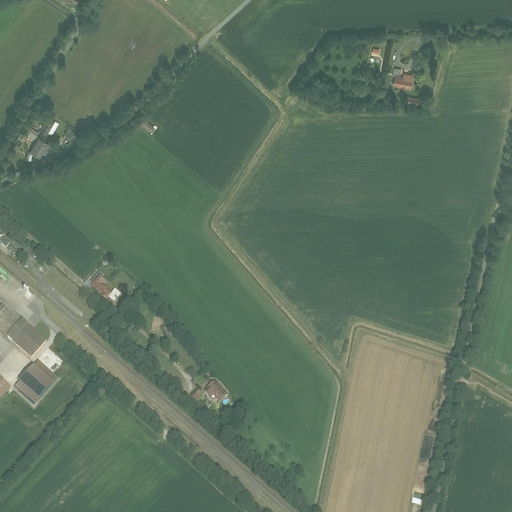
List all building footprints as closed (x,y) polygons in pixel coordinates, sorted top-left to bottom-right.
[(396,75),(394,84),(412,88),(414,75),(404,73),(403,76),(401,76),(396,75)] [(419,98),(407,96),(406,103),(418,106),(419,98)] [(145,119),(141,124),(150,132),(154,126),(145,119)] [(46,136),(54,122),(50,120),(48,124),(44,122),(38,132),(46,136)] [(71,129),(64,133),(69,142),(78,137),(74,131),(73,132),(71,129)] [(49,144),(39,138),(30,153),(40,158),(49,144)] [(0,243),(6,249),(10,244),(0,235),(0,243)] [(31,248),(26,254),(34,261),(39,254),(31,248)] [(100,275),(91,286),(107,299),(115,305),(118,303),(122,306),(131,295),(126,291),(123,294),(100,275)] [(46,342),(0,303),(0,327),(3,330),(0,333),(0,334),(30,360),(46,342)] [(175,334),(168,324),(162,329),(166,334),(165,335),(168,339),(175,334)] [(13,390),(34,408),(57,381),(36,363),(13,390)] [(197,376),(192,369),(187,373),(192,380),(197,376)] [(228,395),(216,380),(205,390),(210,395),(212,394),(219,402),(228,395)] [(0,398),(8,390),(0,382),(0,398)] [(201,393),(197,389),(189,396),(194,400),(201,393)]
